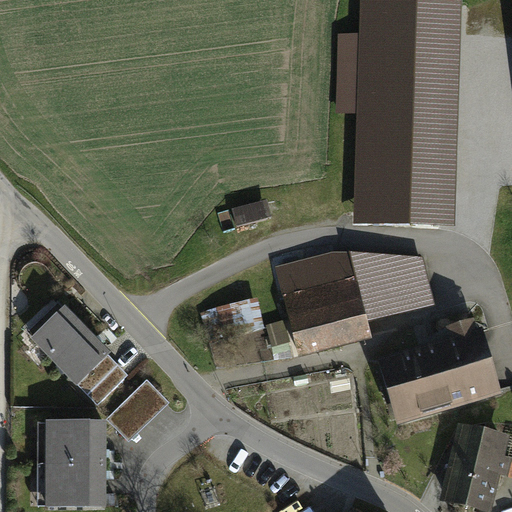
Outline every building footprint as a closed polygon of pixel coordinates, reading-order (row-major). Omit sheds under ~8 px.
[(447,2),(381,0),(371,0),(365,218),(440,220),(447,2)] [(266,220),(262,203),(232,210),(237,228),(266,220)] [(276,262),(283,288),(339,274),(341,283),(356,280),(366,321),(402,312),(397,290),(425,283),(420,260),(347,245),(276,262)] [(339,274),(283,288),(299,353),(370,336),(366,321),(356,280),(341,283),(339,274)] [(397,290),(402,312),(431,305),(425,283),(397,290)] [(280,310),(276,293),(260,297),(265,314),(280,310)] [(65,311),(34,340),(97,405),(124,379),(104,359),(108,355),(99,346),(65,311)] [(424,354),(394,363),(401,389),(394,391),(402,419),(486,395),(479,369),(486,367),(478,338),(477,339),(472,323),(449,330),(453,346),(424,354)] [(170,404),(147,381),(106,420),(129,443),(170,404)] [(104,424),(48,424),(48,465),(104,465),(104,459),(104,424)] [(467,504),(483,437),(464,433),(457,462),(450,461),(445,483),(448,484),(451,485),(448,500),(467,504)] [(503,441),(483,437),(467,504),(486,509),(493,480),(496,481),(499,482),(501,475),(504,476),(507,461),(498,459),(503,441)] [(104,465),(48,465),(48,507),(104,507),(104,473),(104,465)]
